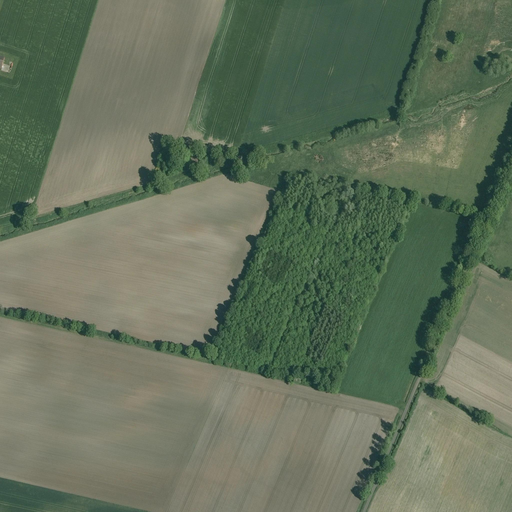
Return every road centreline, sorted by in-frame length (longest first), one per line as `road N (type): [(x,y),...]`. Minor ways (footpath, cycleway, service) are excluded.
road 1 (track): [(511,155),(363,511)]
road 2 (track): [(0,227),(228,158)]
road 3 (track): [(0,314),(202,359)]
